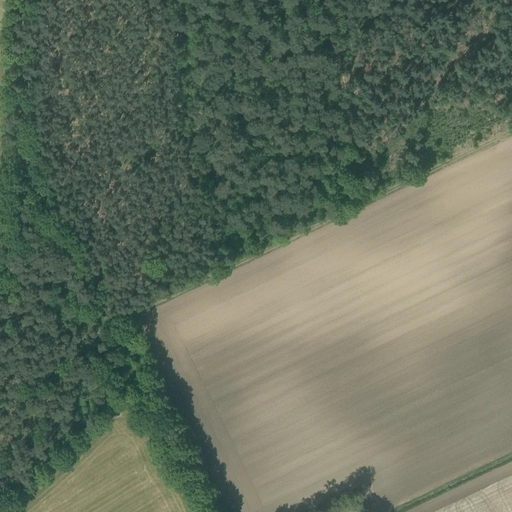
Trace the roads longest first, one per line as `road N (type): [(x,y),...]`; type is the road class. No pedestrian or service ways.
road 1 (track): [(16,0),(0,222)]
road 2 (track): [(387,185),(334,0)]
